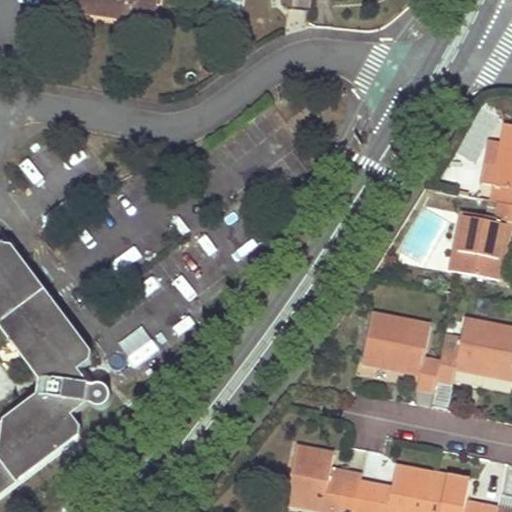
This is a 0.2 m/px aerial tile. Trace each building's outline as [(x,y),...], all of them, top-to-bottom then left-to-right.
[(110,3),(89,0),(81,0),(79,12),(108,16),(110,3)] [(108,16),(152,23),(155,0),(89,0),(110,3),(108,16)] [(221,0),(222,9),(244,9),(244,0),(221,0)] [(489,200),(511,205),(511,126),(507,125),(499,167),(495,185),(492,185),(489,200)] [(483,164),(479,182),(492,185),(495,185),(499,167),(483,164)] [(464,213),(453,270),(500,280),(511,222),(511,205),(489,200),(486,218),(464,213)] [(0,326),(40,380),(37,397),(0,424),(0,498),(13,489),(81,436),(82,428),(78,424),(72,417),(74,403),(91,405),(93,407),(95,408),(99,408),(103,408),(107,406),(110,401),(110,394),(108,389),(104,387),(99,386),(96,385),(94,387),(78,384),(81,370),(91,362),(93,353),(17,253),(0,251),(0,326)] [(418,389),(436,393),(439,378),(441,364),(425,360),(430,327),(373,315),(364,363),(421,374),(418,389)] [(458,368),(511,378),(511,330),(466,321),(460,354),(443,351),(441,364),(439,378),(454,382),(458,368)] [(287,503),(329,511),(356,511),(362,485),(330,478),(331,470),(333,457),(297,450),(287,503)] [(356,511),(426,511),(435,476),(397,468),(393,490),(362,485),(356,511)] [(363,477),(331,470),(330,478),(362,485),(363,477)] [(426,511),(498,511),(466,504),(470,483),(435,476),(426,511)]
